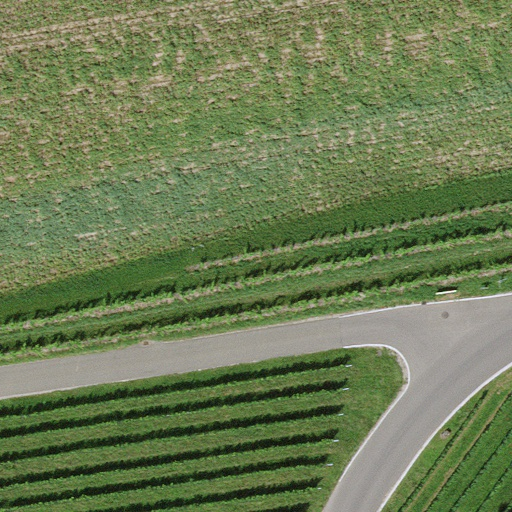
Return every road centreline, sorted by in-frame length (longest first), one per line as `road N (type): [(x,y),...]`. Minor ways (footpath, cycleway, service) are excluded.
road 1 (unclassified): [(492,343),(439,327),(344,333),(0,384)]
road 2 (residential): [(492,343),(457,372),(372,486),(362,511)]
